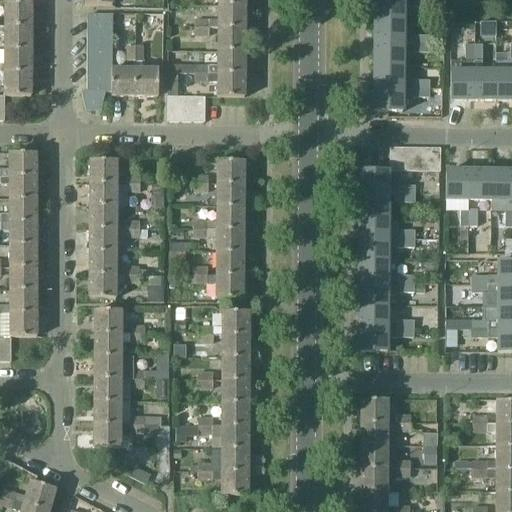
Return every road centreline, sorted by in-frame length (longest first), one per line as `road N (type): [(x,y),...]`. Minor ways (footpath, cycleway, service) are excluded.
road 1 (residential): [(60,468),(65,137)]
road 2 (tertiary): [(310,383),(307,134)]
road 3 (residential): [(65,137),(307,134)]
road 4 (residential): [(511,138),(307,134)]
road 5 (residential): [(310,383),(511,386)]
road 6 (residential): [(65,137),(64,0)]
road 7 (tertiary): [(307,134),(309,0)]
road 8 (tertiary): [(309,511),(310,383)]
